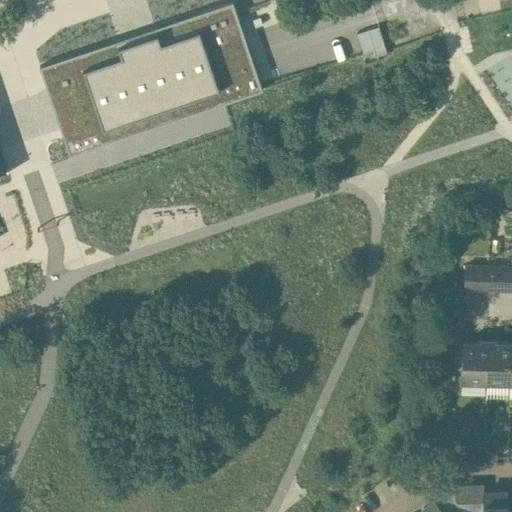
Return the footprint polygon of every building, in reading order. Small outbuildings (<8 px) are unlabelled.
[(137,32),(40,65),(70,153),(262,88),(232,0),(137,32)] [(377,22),(355,29),(362,53),(385,46),(377,22)] [(490,264),(465,263),(464,287),(489,288),(490,264)] [(511,264),(490,264),(489,288),(511,288),(511,264)] [(481,340),(463,340),(462,379),(487,379),(488,338),(481,338),(481,340)] [(511,341),(495,341),(495,339),(488,338),(487,379),(511,380),(511,341)] [(460,511),(456,501),(451,487),(434,500),(436,503),(437,502),(444,511),(460,511)] [(507,511),(507,491),(483,491),(483,501),(482,511),(507,511)] [(482,511),(483,501),(456,501),(460,511),(482,511)] [(444,511),(437,502),(436,503),(423,511),(444,511)]
